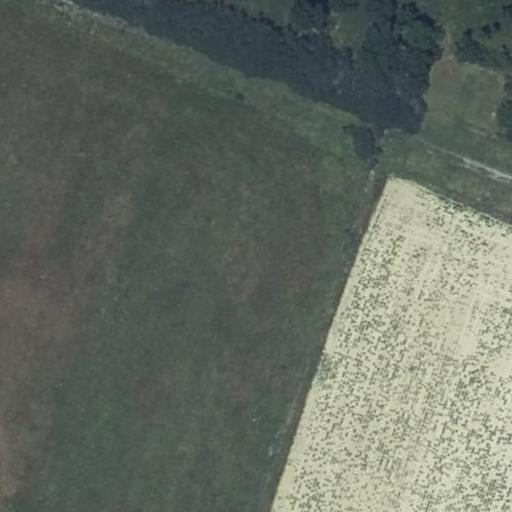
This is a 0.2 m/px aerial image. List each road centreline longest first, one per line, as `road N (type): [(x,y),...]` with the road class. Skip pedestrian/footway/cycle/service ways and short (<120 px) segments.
road 1 (unknown): [(377,129),(73,0)]
road 2 (track): [(377,129),(511,182)]
